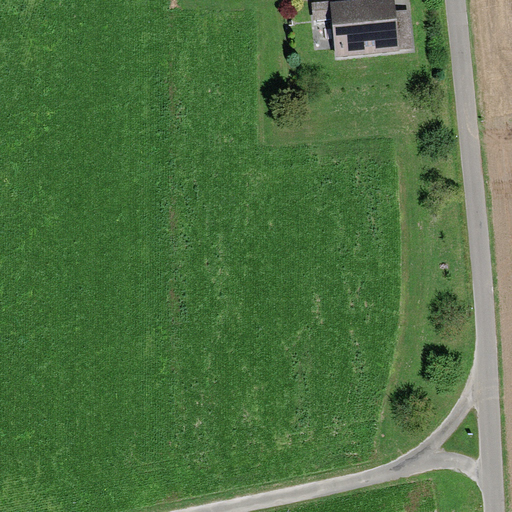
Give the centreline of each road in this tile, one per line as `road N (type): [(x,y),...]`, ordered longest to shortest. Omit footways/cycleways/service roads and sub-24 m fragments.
road 1 (residential): [(461,0),(498,511)]
road 2 (track): [(162,511),(399,462),(461,456),(496,477)]
road 3 (track): [(399,462),(443,430),(487,353)]
